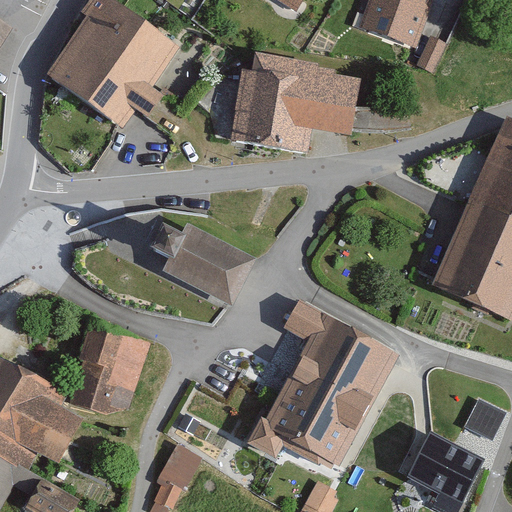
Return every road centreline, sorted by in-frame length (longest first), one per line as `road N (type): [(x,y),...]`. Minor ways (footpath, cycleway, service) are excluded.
road 1 (residential): [(280,270),(251,322),(228,336),(190,340),(112,311),(0,247)]
road 2 (residential): [(336,168),(63,193),(18,186)]
road 3 (residential): [(511,380),(421,353),(280,270)]
road 4 (tertiary): [(71,0),(35,66),(18,186)]
road 5 (residential): [(511,114),(336,168)]
